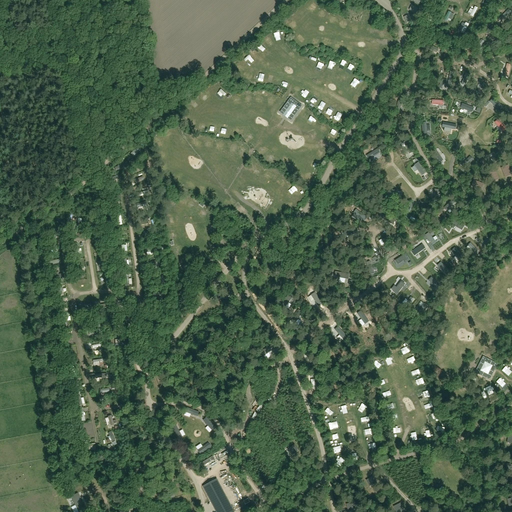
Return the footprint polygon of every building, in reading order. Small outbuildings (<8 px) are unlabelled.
[(476,8),(471,17),(476,19),(480,10),(476,8)] [(447,23),(450,25),(451,23),(453,24),(456,16),(450,14),(447,23)] [(475,48),(478,50),(485,41),(482,39),(475,48)] [(250,56),(246,61),(248,63),(250,61),(253,64),(256,61),(250,56)] [(244,72),(248,68),(243,63),(239,67),(244,72)] [(347,75),(353,77),(356,69),(351,67),(347,75)] [(225,99),(228,96),(223,90),(220,94),(225,99)] [(316,106),(320,101),(315,97),(311,102),(316,106)] [(291,120),(302,106),(291,98),(280,112),(291,120)] [(474,107),(462,103),(461,108),(472,112),(474,107)] [(499,119),(494,122),(501,133),(506,130),(499,119)] [(335,133),(331,137),(336,142),(340,138),(335,133)] [(243,160),(242,159),(246,155),(241,149),(235,154),(237,156),(235,158),(240,163),(243,160)] [(318,157),(324,160),(327,154),(321,151),(318,157)] [(201,210),(198,215),(204,218),(207,213),(201,210)] [(484,357),(475,373),(490,380),(498,364),(484,357)] [(409,372),(415,369),(412,363),(406,366),(409,372)] [(115,422),(111,423),(114,432),(121,430),(120,425),(117,426),(115,422)] [(292,453),(293,456),(299,451),(295,445),(289,449),(292,453)] [(452,459),(447,462),(450,468),(455,466),(452,459)] [(377,483),(373,477),(366,480),(369,487),(377,483)] [(234,511),(217,480),(203,487),(216,511),(234,511)] [(78,493),(70,497),(78,511),(80,511),(86,509),(78,493)] [(349,511),(356,509),(354,502),(346,504),(349,511)] [(393,506),(396,511),(399,511),(404,510),(401,503),(393,506)]
